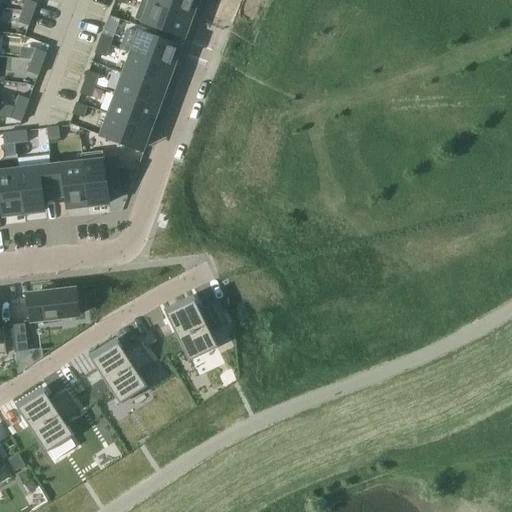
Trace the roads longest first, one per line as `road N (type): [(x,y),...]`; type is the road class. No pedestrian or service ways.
road 1 (unclassified): [(114,511),(200,454),(427,356),(511,310)]
road 2 (residential): [(0,268),(123,253),(220,0)]
road 3 (residential): [(210,270),(0,397)]
road 4 (unknown): [(11,0),(3,70),(11,89),(42,98)]
